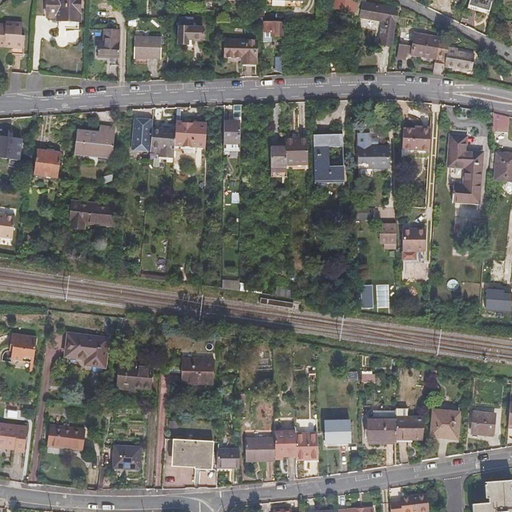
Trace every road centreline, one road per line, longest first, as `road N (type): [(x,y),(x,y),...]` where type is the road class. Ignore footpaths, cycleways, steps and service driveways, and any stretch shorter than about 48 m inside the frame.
road 1 (residential): [(0,104),(392,89),(511,103)]
road 2 (residential): [(212,501),(511,458)]
road 3 (residential): [(0,493),(133,505),(212,501)]
road 4 (residential): [(396,0),(511,58)]
